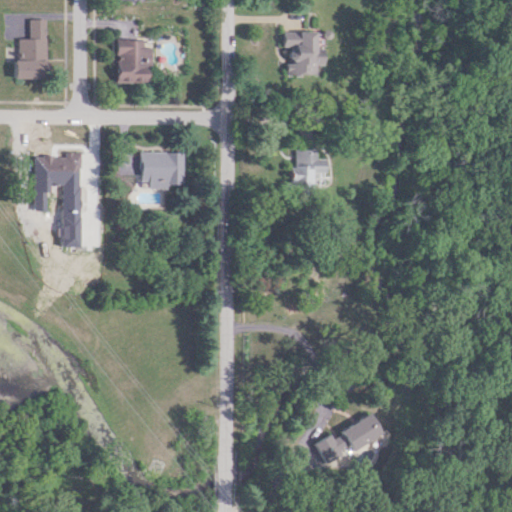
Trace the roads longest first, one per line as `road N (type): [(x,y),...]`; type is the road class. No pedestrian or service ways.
road 1 (residential): [(226,0),(224,511)]
road 2 (residential): [(226,118),(0,115)]
